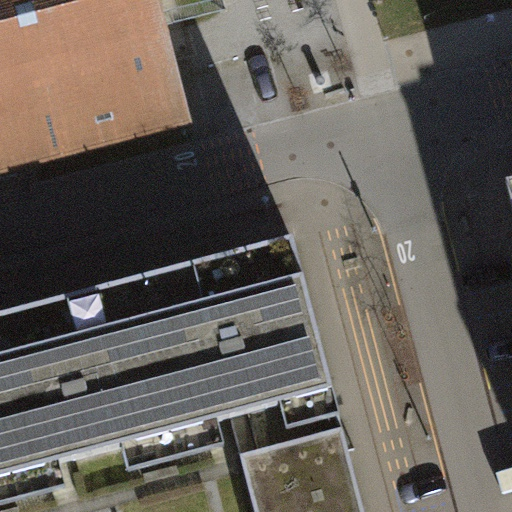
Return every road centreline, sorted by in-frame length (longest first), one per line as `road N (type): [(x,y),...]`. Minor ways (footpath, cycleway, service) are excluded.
road 1 (residential): [(380,129),(482,511)]
road 2 (residential): [(380,129),(0,229)]
road 3 (residential): [(380,129),(511,95)]
